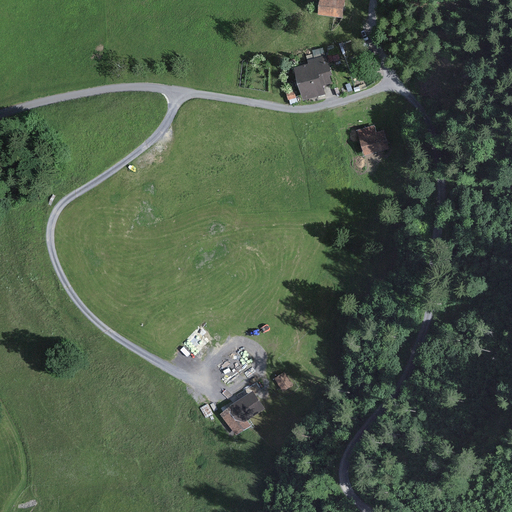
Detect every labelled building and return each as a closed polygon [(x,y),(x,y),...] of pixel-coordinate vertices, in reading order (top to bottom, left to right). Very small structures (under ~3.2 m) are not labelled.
[(347,1),(341,0),(324,0),(322,16),(344,20),(347,1)] [(286,72),(292,103),(320,97),(319,90),(330,88),(324,55),(294,61),(295,70),(286,72)] [(376,133),(374,127),(355,132),(362,158),(391,149),(385,130),(376,133)] [(184,345),(180,350),(194,364),(199,359),(184,345)] [(216,365),(225,379),(248,364),(239,350),(216,365)] [(235,384),(250,375),(246,367),(231,376),(235,384)] [(294,387),(285,373),(275,379),(283,393),(294,387)] [(266,409),(256,393),(223,413),(238,438),(248,432),(243,424),(266,409)]
